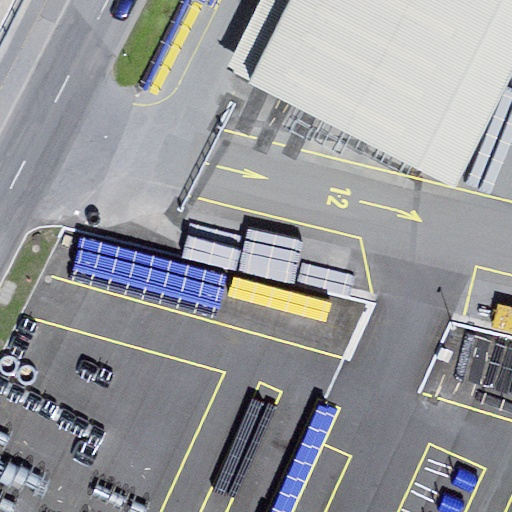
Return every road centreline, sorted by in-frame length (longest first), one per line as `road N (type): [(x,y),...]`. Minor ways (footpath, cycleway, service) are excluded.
road 1 (residential): [(0,223),(511,351)]
road 2 (secondary): [(109,0),(0,218)]
